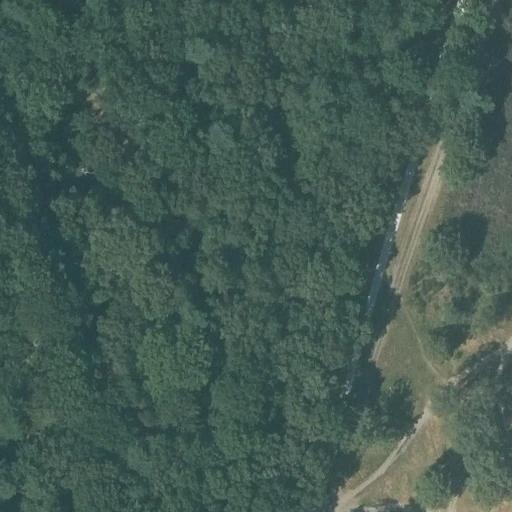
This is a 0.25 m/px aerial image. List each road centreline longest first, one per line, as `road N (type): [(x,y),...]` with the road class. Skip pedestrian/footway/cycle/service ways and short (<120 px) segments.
road 1 (unknown): [(334,511),(364,390),(492,0)]
road 2 (track): [(28,367),(32,342),(0,226)]
